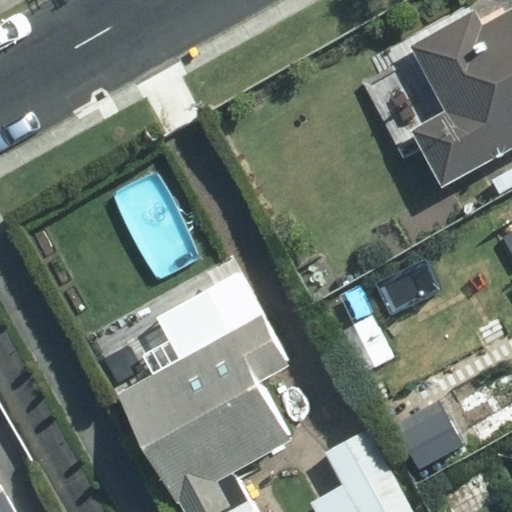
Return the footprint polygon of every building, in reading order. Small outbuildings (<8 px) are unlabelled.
[(429,135),(458,186),(511,155),(511,22),(494,33),(484,15),(425,48),(463,116),(429,135)] [(366,277),(317,302),(337,342),(386,317),(366,277)] [(272,322),(135,396),(197,511),(266,511),(246,475),(304,444),(272,384),(299,369),(272,322)] [(419,511),(375,433),(335,456),(354,487),(321,504),(325,511),(419,511)] [(511,472),(505,461),(439,499),(446,511),(498,511),(511,504),(511,472)]
